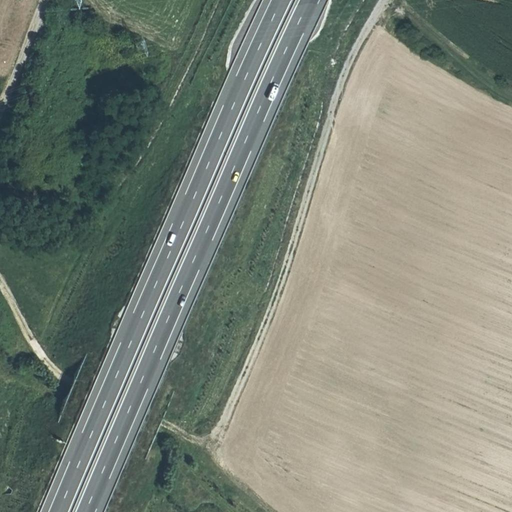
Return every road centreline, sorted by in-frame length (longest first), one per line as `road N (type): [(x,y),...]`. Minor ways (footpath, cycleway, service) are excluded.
road 1 (track): [(384,0),(343,75),(273,304),(221,430),(207,443),(78,386),(55,367),(0,287)]
road 2 (motorway): [(278,0),(52,511)]
road 3 (motorway): [(80,511),(306,0)]
road 4 (track): [(511,98),(392,0)]
road 5 (track): [(0,118),(47,0)]
